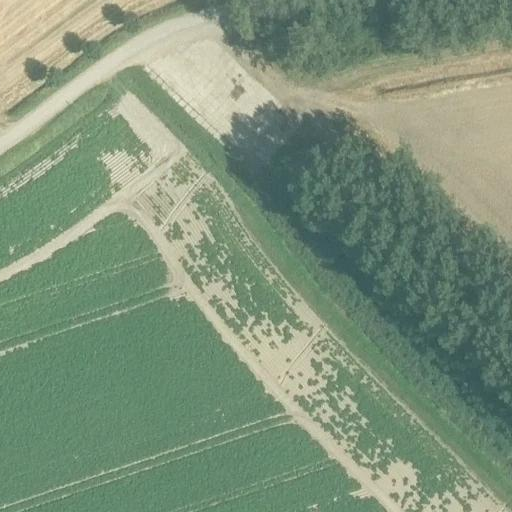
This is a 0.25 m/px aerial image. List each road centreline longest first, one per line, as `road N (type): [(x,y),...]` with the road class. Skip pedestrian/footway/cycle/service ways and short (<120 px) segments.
road 1 (track): [(511,40),(331,75),(173,24)]
road 2 (unclassified): [(0,141),(173,24),(267,0)]
